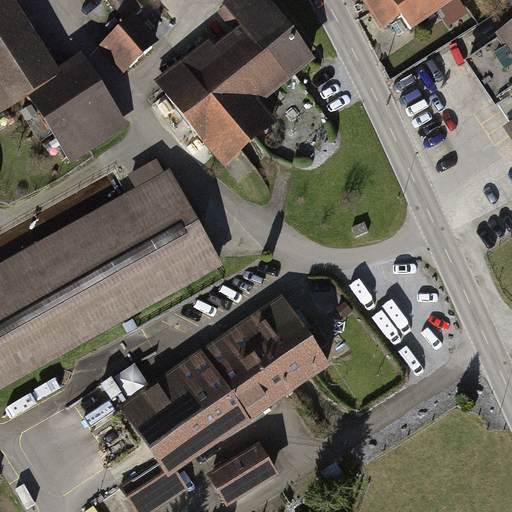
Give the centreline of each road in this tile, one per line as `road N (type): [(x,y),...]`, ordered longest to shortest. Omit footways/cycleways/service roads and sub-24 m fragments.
road 1 (tertiary): [(511,398),(325,0)]
road 2 (unknown): [(424,207),(467,174),(465,148),(434,77),(439,65),(511,8)]
